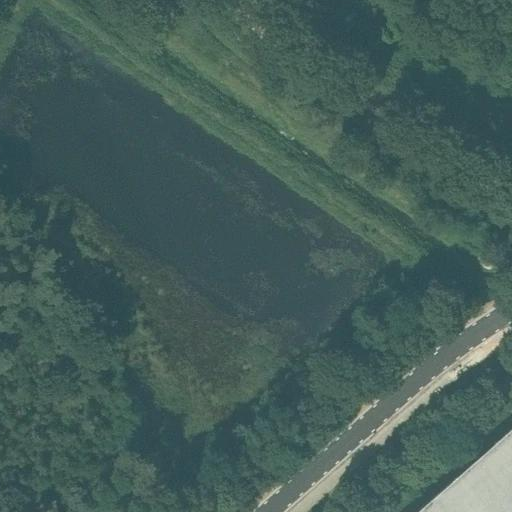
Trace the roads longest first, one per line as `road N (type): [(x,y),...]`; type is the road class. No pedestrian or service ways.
road 1 (unclassified): [(511,205),(215,0)]
road 2 (tertiary): [(511,314),(446,351),(268,511)]
